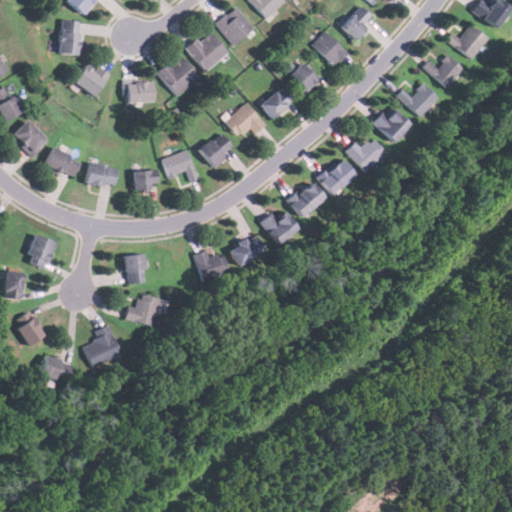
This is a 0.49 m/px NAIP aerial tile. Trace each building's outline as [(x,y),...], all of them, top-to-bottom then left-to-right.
[(64,0),(80,13),(90,0),(64,0)] [(282,0),(246,0),(264,18),(282,0)] [(476,0),(469,10),(493,27),(507,7),(497,0),(486,0),(484,3),(478,0),(476,0)] [(338,26),(352,38),(370,17),(356,5),(338,26)] [(231,44),(251,27),(232,6),(213,24),(231,44)] [(74,55),(79,21),(60,19),(55,52),(74,55)] [(449,32),(443,39),(468,59),(485,38),(468,24),(457,38),(449,32)] [(226,53),(207,29),(184,48),(203,72),(226,53)] [(330,65),(344,52),(323,31),(309,44),(330,65)] [(155,73),(174,95),(196,76),(178,54),(155,73)] [(426,60),(420,66),(443,87),(460,69),(445,54),(433,67),(426,60)] [(305,91),(316,81),(297,60),(286,70),(305,91)] [(85,61),(71,81),(91,95),(105,75),(85,61)] [(149,81),(123,81),(123,104),(149,104),(149,81)] [(417,117),(435,97),(420,83),(408,95),(400,88),(394,95),(417,117)] [(0,86),(0,116),(3,121),(19,110),(2,85),(0,86)] [(290,102),(278,87),(258,104),(269,118),(290,102)] [(262,125),(243,103),(223,122),(237,137),(247,128),(252,134),(262,125)] [(407,123),(390,108),(383,116),(378,112),(369,122),(390,141),(407,123)] [(29,155),(44,139),(24,120),(9,134),(29,155)] [(197,149),(211,166),(231,149),(217,132),(197,149)] [(353,141),(343,150),(362,172),(381,154),(367,138),(358,147),(353,141)] [(77,160),(50,148),(42,164),(69,177),(77,160)] [(167,178),(182,172),(186,182),(195,178),(184,150),(160,160),(167,178)] [(351,173),(337,159),(316,179),(330,194),(351,173)] [(82,181),(111,188),(116,168),(87,161),(82,181)] [(154,188),(154,170),(132,170),(132,188),(154,188)] [(321,197),(308,182),(285,202),(299,217),(321,197)] [(282,214),(276,219),(269,210),(257,220),(275,243),(293,229),(282,214)] [(44,268),(52,240),(31,234),(23,262),(44,268)] [(234,265),(261,250),(252,234),(225,248),(234,265)] [(191,254),(199,281),(226,273),(220,253),(206,257),(204,250),(191,254)] [(122,283),(142,281),(140,254),(120,255),(122,283)] [(21,273),(3,270),(0,297),(18,299),(21,273)] [(151,326),(157,298),(136,294),(134,307),(125,306),(122,320),(151,326)] [(21,321),(13,330),(28,345),(42,331),(27,317),(22,322),(21,321)] [(92,331),(96,339),(80,346),(89,367),(118,355),(106,325),(92,331)] [(37,374),(63,383),(70,364),(44,354),(37,374)]
